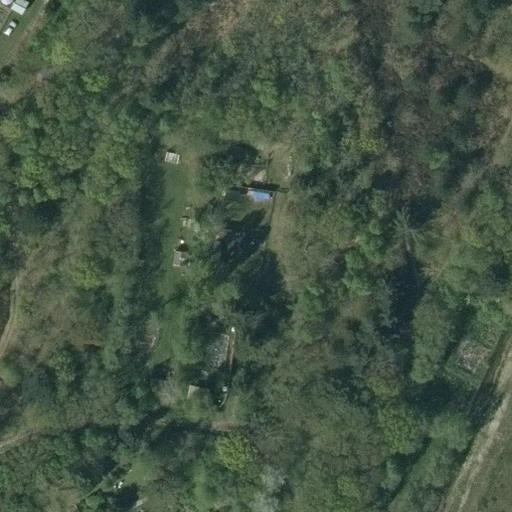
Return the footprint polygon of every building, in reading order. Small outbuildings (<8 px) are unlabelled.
[(24,0),(17,0),(12,10),(23,16),(29,3),(24,0)] [(235,148),(234,156),(242,157),(243,149),(235,148)] [(229,191),(228,198),(236,200),(237,192),(229,191)] [(223,230),(221,238),(229,239),(230,231),(223,230)] [(176,252),(175,264),(186,266),(187,253),(176,252)] [(207,305),(205,316),(221,318),(223,307),(207,305)] [(190,386),(187,401),(205,405),(209,390),(190,386)]
